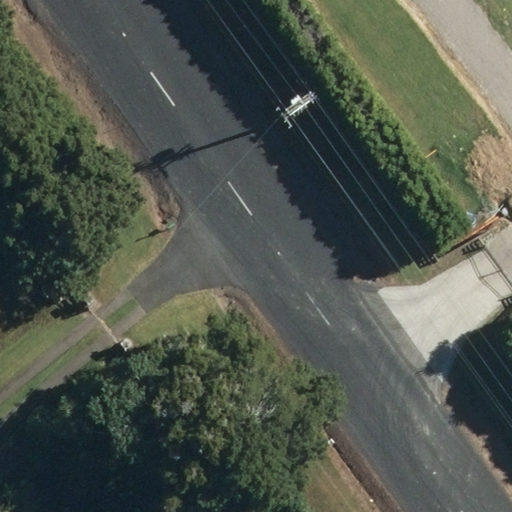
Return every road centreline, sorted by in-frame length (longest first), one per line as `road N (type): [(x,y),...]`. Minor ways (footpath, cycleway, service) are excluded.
road 1 (unclassified): [(460,511),(96,0)]
road 2 (unknown): [(0,405),(244,207)]
